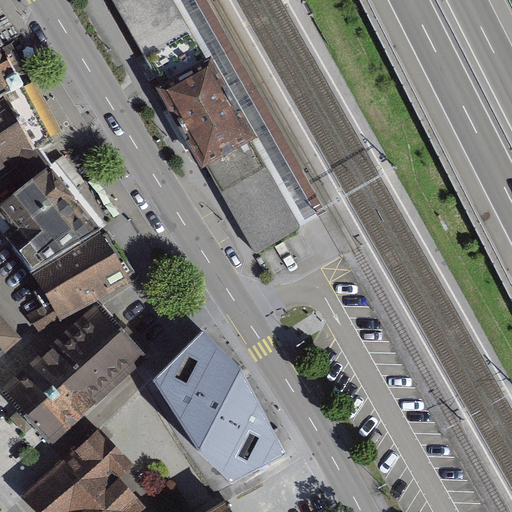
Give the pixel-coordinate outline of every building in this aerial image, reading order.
[(208,178),(255,262),(264,257),(299,238),(303,235),(254,150),(257,148),(212,69),(207,72),(166,0),(113,0),(110,2),(162,95),(154,99),(201,182),(208,178)] [(0,49),(13,42),(0,18),(0,49)] [(0,104),(16,94),(34,83),(13,42),(0,49),(0,104)] [(0,104),(0,182),(27,164),(50,148),(16,94),(0,104)] [(27,164),(40,183),(63,166),(50,148),(27,164)] [(40,183),(4,210),(0,215),(0,219),(15,236),(12,239),(40,276),(113,232),(63,166),(40,183)] [(66,321),(71,327),(144,282),(113,232),(40,277),(56,303),(34,316),(45,334),(66,321)] [(0,368),(31,340),(0,305),(0,368)] [(154,360),(109,309),(13,395),(28,412),(20,419),(34,436),(43,428),(58,445),(154,360)] [(246,374),(202,335),(151,385),(199,459),(230,490),(285,459),(246,374)] [(109,423),(30,492),(47,511),(153,511),(158,508),(131,478),(146,465),(109,423)] [(244,511),(238,501),(218,511),(244,511)]
